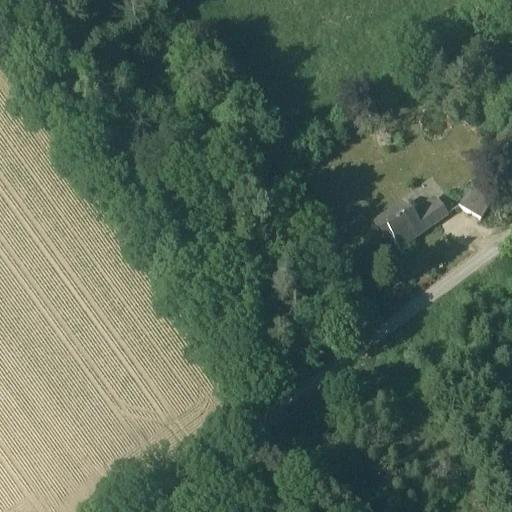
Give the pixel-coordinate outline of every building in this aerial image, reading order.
[(511,144),(510,142),(502,147),(507,154),(511,149),(511,144)] [(493,201),(471,187),(458,209),(480,223),(493,201)] [(434,201),(409,218),(421,235),(446,218),(434,201)] [(402,207),(378,224),(382,230),(396,252),(421,235),(409,218),(402,207)] [(378,224),(372,228),(376,235),(382,230),(378,224)]
